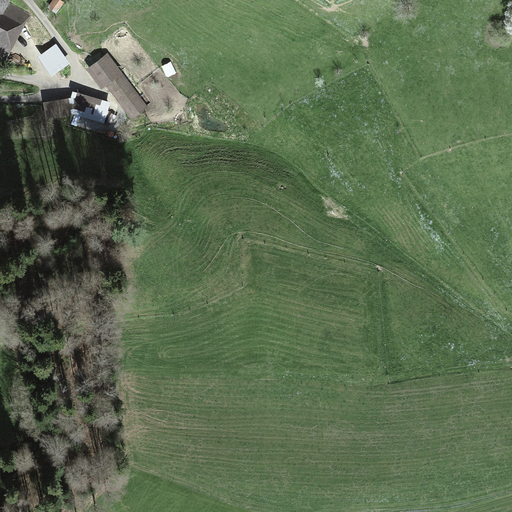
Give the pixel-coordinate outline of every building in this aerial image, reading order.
[(0,0),(0,38),(5,41),(7,37),(10,38),(14,31),(12,30),(16,22),(0,12),(0,6),(3,0),(0,0)] [(57,0),(54,0),(50,7),(56,12),(62,3),(57,0)] [(65,64),(53,46),(42,53),(54,71),(65,64)] [(145,107),(106,55),(90,68),(104,86),(108,83),(133,116),(145,107)] [(69,111),(101,120),(106,99),(73,90),(71,97),(65,99),(66,103),(46,107),(47,117),(69,112),(69,111)]
